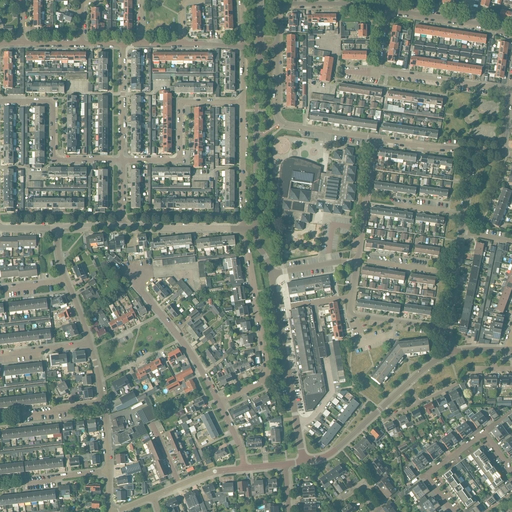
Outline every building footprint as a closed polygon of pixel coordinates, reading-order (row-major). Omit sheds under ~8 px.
[(289,15),(289,22),(301,22),(303,22),(303,18),(297,18),(297,15),(297,12),(292,12),(292,15),(289,15)] [(73,16),(65,13),(64,15),(61,14),(58,21),(62,22),(63,20),(70,22),(73,16)] [(312,16),(308,16),(308,22),(308,24),(312,24),(314,24),(314,27),(318,27),(318,26),(318,15),(312,15),(312,16)] [(289,22),(289,28),(290,28),(290,33),(301,33),(301,22),(289,22)] [(392,27),(392,33),(400,34),(407,35),(411,35),(411,31),(408,30),(408,32),(400,31),(401,28),(402,28),(402,25),(396,24),(395,27),(392,27)] [(121,28),(121,35),(129,35),(129,33),(132,33),(132,27),(124,27),(124,28),(121,28)] [(407,59),(404,58),(399,58),(388,56),(387,62),(395,63),(396,60),(403,61),(402,69),(406,70),(407,59)] [(477,56),(477,60),(481,60),(481,62),(481,66),(484,66),(485,57),(477,56)] [(503,79),(504,73),(496,72),(488,71),(485,71),(484,77),(488,77),(488,74),(495,75),(495,78),(503,79)] [(235,85),(225,85),(225,97),(232,97),(232,92),(235,92),(235,85)] [(163,101),(171,101),(171,95),(169,95),(169,92),(159,91),(159,95),(163,95),(163,101)] [(436,106),(435,106),(435,109),(438,109),(438,106),(442,107),(443,100),(437,99),(436,106)] [(353,165),(354,165),(355,157),(353,157),(354,149),(346,148),(345,150),(343,150),(342,153),(335,151),(334,159),(339,160),(338,165),(333,164),(332,172),(327,171),(326,174),(321,174),(321,168),(312,164),(309,163),(305,162),(302,161),(299,160),(298,159),(294,159),(293,159),(291,159),(290,159),(289,159),(288,159),(287,159),(286,160),(285,161),(284,161),(284,162),(283,162),(283,163),(282,164),(282,165),(281,165),(281,166),(281,167),(280,170),(280,173),(280,175),(280,178),(280,179),(280,181),(280,183),(280,186),(281,198),(284,198),(283,201),(282,209),(284,209),(283,220),(285,220),(284,230),(292,231),(292,227),(295,227),(295,230),(302,231),(303,223),(309,224),(310,214),(315,214),(316,209),(324,210),(323,213),(331,214),(332,210),(334,211),(333,214),(341,215),(342,210),(350,211),(351,203),(350,203),(351,201),(354,201),(356,186),(353,185),(353,183),(354,183),(356,168),(353,167),(353,165)] [(33,158),(33,165),(35,165),(35,166),(35,169),(42,169),(42,166),(42,165),(44,165),(44,159),(35,158),(33,158)] [(446,160),(445,167),(445,172),(448,172),(449,167),(452,168),(453,161),(446,160)] [(55,178),(55,169),(49,169),(49,171),(47,171),(47,178),(47,179),(49,179),(49,178),(55,178)] [(131,170),(131,177),(140,177),(140,174),(147,174),(147,177),(148,177),(150,177),(150,169),(147,169),(147,171),(140,171),(140,170),(137,170),(137,169),(131,169),(131,170)] [(501,195),(509,198),(511,192),(503,189),(501,195)] [(501,195),(499,201),(507,204),(509,198),(501,195)] [(154,209),(161,209),(161,200),(154,200),(152,200),(152,205),(154,205),(154,209)] [(211,200),(205,200),(205,209),(211,209),(211,210),(214,210),(213,200),(211,200)] [(505,210),(507,204),(499,201),(497,207),(505,210)] [(14,208),(13,208),(13,202),(4,202),(4,208),(7,208),(7,213),(14,213),(14,208)] [(107,209),(107,202),(98,202),(98,206),(95,206),(95,213),(105,213),(105,209),(107,209)] [(497,207),(494,213),(503,216),(505,210),(497,207)] [(398,219),(399,213),(393,212),(393,211),(392,210),(391,218),(391,220),(392,221),(394,221),(394,218),(398,219)] [(404,213),(399,213),(398,219),(397,221),(403,222),(404,222),(405,220),(406,212),(404,212),(404,213)] [(405,220),(404,222),(406,222),(406,223),(408,223),(408,220),(412,221),(413,221),(414,219),(414,215),(413,215),(407,214),(407,213),(406,212),(405,220)] [(494,213),(492,219),(501,222),(503,216),(494,213)] [(436,224),(436,227),(437,227),(439,228),(440,225),(443,225),(445,226),(446,220),(444,219),(439,219),(439,217),(437,217),(436,224)] [(501,222),(492,219),(490,224),(499,227),(501,222)] [(90,242),(86,242),(87,249),(91,249),(91,244),(97,244),(96,235),(89,236),(90,242)] [(103,235),(96,235),(97,244),(98,247),(104,247),(108,247),(107,240),(103,240),(103,235)] [(138,236),(138,242),(139,247),(143,247),(143,249),(147,248),(146,241),(145,235),(138,236)] [(186,245),(189,245),(189,247),(193,247),(193,244),(192,244),(191,235),(185,236),(186,245)] [(124,246),(123,237),(115,238),(116,241),(109,242),(110,251),(121,249),(120,246),(124,246)] [(154,249),(161,248),(160,239),(153,239),(153,242),(150,243),(151,250),(154,250),(154,249)] [(204,249),(203,240),(196,241),(194,241),(194,247),(197,246),(197,250),(201,249),(202,252),(204,252),(204,249)] [(476,244),(475,250),(482,251),(486,252),(486,248),(485,248),(485,245),(476,244)] [(121,260),(113,253),(110,256),(120,264),(122,262),(121,260)] [(234,258),(225,260),(225,264),(227,263),(228,269),(229,269),(240,267),(239,261),(235,262),(234,258)] [(83,272),(81,266),(74,268),(74,269),(73,269),(74,272),(75,272),(78,279),(80,278),(82,281),(87,279),(84,272),(83,272)] [(231,286),(239,285),(238,281),(242,280),(241,274),(234,275),(229,276),(231,286)] [(321,278),(324,298),(325,298),(331,297),(331,296),(334,295),(332,291),(331,282),(329,282),(329,277),(321,278)] [(306,301),(324,298),(321,278),(303,281),(306,301)] [(157,295),(163,290),(161,286),(163,284),(160,281),(154,286),(155,287),(153,289),(157,295)] [(306,301),(303,281),(287,284),(290,304),(306,301)] [(187,286),(183,282),(178,286),(179,286),(181,289),(182,290),(187,286)] [(240,284),(239,285),(231,286),(233,296),(237,295),(245,294),(244,288),(240,288),(240,284)] [(502,294),(509,296),(511,291),(504,288),(502,287),(500,293),(502,294)] [(94,294),(91,288),(81,294),(85,301),(90,299),(91,300),(92,300),(94,299),(96,302),(101,300),(97,292),(94,294)] [(181,289),(170,299),(172,302),(173,301),(174,302),(175,301),(174,300),(177,298),(181,294),(186,299),(188,297),(186,295),(184,293),(182,290),(181,289)] [(167,293),(163,290),(157,295),(162,300),(167,296),(168,297),(172,294),(169,291),(167,293)] [(246,300),(245,294),(237,295),(233,296),(235,305),(244,304),(244,301),(246,300)] [(507,302),(509,296),(502,294),(501,297),(497,296),(496,298),(500,300),(500,299),(507,302)] [(54,299),(50,299),(51,306),(59,303),(60,307),(67,304),(65,297),(58,299),(57,298),(54,299)] [(500,299),(500,300),(498,305),(505,308),(507,302),(500,299)] [(144,308),(143,305),(141,301),(137,303),(140,310),(137,311),(140,317),(141,316),(142,317),(143,316),(143,315),(147,313),(144,308)] [(489,308),(490,303),(487,302),(485,311),(493,313),(494,310),(489,308)] [(215,303),(211,307),(217,315),(222,312),(215,303)] [(325,311),(330,310),(337,309),(336,303),(329,304),(329,307),(322,308),(322,307),(318,307),(319,312),(325,311)] [(245,308),(244,304),(235,305),(235,306),(224,307),(225,313),(233,311),(232,310),(235,310),(235,311),(239,310),(240,317),(248,316),(247,307),(245,308)] [(180,314),(172,305),(167,309),(174,318),(180,314)] [(502,313),(505,308),(498,305),(496,311),(502,313)] [(128,314),(125,315),(129,322),(134,320),(134,319),(137,318),(132,307),(126,310),(128,314)] [(324,341),(323,335),(323,333),(316,334),(311,307),(292,311),(292,310),(293,319),(291,319),(290,319),(306,411),(313,410),(312,410),(313,410),(326,393),(320,358),(327,357),(324,343),(324,341)] [(115,309),(115,308),(112,309),(114,313),(115,313),(116,316),(117,319),(114,321),(118,328),(119,328),(120,328),(121,327),(121,326),(123,325),(120,318),(119,315),(118,315),(115,309)] [(72,318),(69,310),(63,313),(63,314),(58,316),(59,319),(65,317),(66,320),(72,318)] [(199,315),(196,310),(189,316),(192,320),(199,315)] [(99,315),(104,325),(106,328),(110,326),(112,331),(118,328),(114,321),(109,324),(108,321),(104,314),(102,311),(98,313),(99,314),(99,315)] [(98,320),(97,321),(98,325),(100,324),(101,326),(104,325),(99,315),(96,316),(97,318),(98,320)] [(125,315),(120,318),(123,325),(129,322),(125,315)] [(203,317),(193,324),(191,321),(187,324),(189,327),(186,329),(191,335),(203,327),(207,323),(203,317)] [(245,324),(244,321),(244,320),(236,321),(237,325),(240,325),(241,328),(243,328),(244,333),(247,332),(247,333),(248,333),(248,332),(251,332),(250,326),(249,323),(245,324)] [(79,335),(75,326),(70,328),(69,325),(62,327),(64,333),(69,331),(71,338),(79,335)] [(106,328),(104,325),(101,326),(98,327),(95,329),(96,332),(96,333),(99,338),(106,334),(105,332),(108,331),(106,328)] [(467,328),(460,326),(459,332),(466,334),(467,330),(476,332),(475,335),(473,342),(477,342),(478,335),(479,330),(476,329),(474,329),(467,328)] [(203,327),(191,335),(196,341),(201,337),(199,334),(205,330),(203,327)] [(205,337),(213,331),(210,328),(203,334),(205,337)] [(216,335),(213,331),(205,337),(208,341),(213,338),(213,337),(216,335)] [(479,339),(478,344),(483,344),(484,344),(485,340),(483,339),(484,335),(492,336),(492,339),(499,340),(500,334),(493,333),(489,332),(484,331),(481,331),(479,339)] [(341,332),(334,334),(332,334),(332,337),(334,336),(335,340),(337,339),(338,341),(342,340),(342,339),(341,332)] [(253,344),(251,337),(243,338),(245,349),(251,348),(250,345),(253,344)] [(424,342),(424,340),(416,341),(415,340),(414,340),(414,341),(396,343),(378,367),(377,367),(377,366),(377,367),(376,367),(376,368),(377,368),(371,375),(373,376),(370,379),(379,386),(403,356),(429,353),(428,342),(424,342)] [(209,358),(217,352),(216,350),(218,348),(215,345),(213,347),(213,346),(205,353),(209,358)] [(234,351),(231,347),(225,353),(228,356),(232,353),(234,351)] [(173,351),(173,352),(177,359),(178,362),(186,358),(183,351),(180,353),(178,349),(176,350),(176,349),(173,351)] [(224,355),(220,350),(217,352),(209,358),(213,364),(224,355)] [(177,359),(173,352),(172,352),(172,351),(169,353),(170,354),(167,355),(169,359),(168,359),(171,365),(172,364),(173,367),(176,365),(174,360),(177,359)] [(76,357),(73,358),(74,364),(80,363),(80,362),(85,361),(85,362),(86,362),(85,359),(85,356),(85,355),(85,352),(76,353),(76,357)] [(62,356),(59,356),(60,365),(67,364),(68,373),(74,372),(74,368),(73,364),(71,364),(69,354),(66,354),(66,355),(62,356)] [(60,365),(59,356),(51,357),(51,356),(48,356),(49,368),(53,368),(52,366),(60,365)] [(246,360),(250,369),(255,367),(256,366),(255,356),(251,358),(246,360)] [(242,362),(246,371),(250,369),(246,360),(243,361),(242,358),(240,359),(242,362)] [(159,360),(153,363),(158,372),(166,368),(162,362),(161,363),(159,360)] [(241,374),(246,371),(242,362),(239,363),(238,360),(236,361),(237,364),(241,374)] [(158,372),(153,363),(148,365),(154,378),(156,381),(158,379),(157,377),(155,374),(158,372)] [(241,374),(237,364),(229,367),(232,374),(235,372),(236,376),(241,374)] [(145,365),(142,367),(143,368),(146,375),(149,373),(152,379),(154,378),(148,365),(146,366),(145,365)] [(229,367),(228,365),(226,366),(227,368),(227,370),(224,371),(227,377),(224,378),(227,384),(233,381),(230,375),(232,374),(229,367)] [(135,373),(134,373),(138,379),(140,383),(142,381),(148,378),(146,375),(143,368),(142,368),(142,367),(139,369),(139,370),(137,371),(138,372),(135,373)] [(190,368),(183,372),(186,377),(193,373),(190,368)] [(177,382),(186,377),(183,372),(175,376),(177,382)] [(220,387),(227,384),(224,378),(221,379),(219,373),(216,375),(218,380),(218,381),(220,387)] [(90,378),(83,378),(82,375),(75,376),(76,383),(81,382),(80,381),(83,381),(84,386),(91,385),(90,378)] [(482,376),(474,376),(474,377),(470,377),(470,390),(473,390),(475,388),(475,386),(478,386),(478,388),(481,388),(482,376)] [(496,376),(489,376),(489,377),(485,377),(484,386),(492,386),(492,389),(496,389),(496,376)] [(500,378),(500,386),(508,386),(508,384),(511,384),(511,377),(504,376),(504,378),(500,378)] [(64,383),(61,377),(56,378),(57,382),(60,381),(61,384),(57,386),(59,389),(56,390),(59,397),(66,394),(65,391),(68,390),(64,383)] [(125,377),(118,381),(122,388),(128,385),(130,389),(132,387),(129,381),(127,382),(125,377)] [(175,381),(173,377),(167,380),(168,382),(165,384),(166,386),(175,381)] [(186,384),(182,385),(184,389),(186,394),(190,392),(197,389),(193,380),(185,383),(186,384)] [(117,391),(122,388),(118,381),(112,384),(114,389),(113,390),(116,396),(119,395),(117,391)] [(176,382),(169,387),(171,390),(180,386),(178,382),(176,382)] [(80,389),(79,389),(79,395),(80,396),(83,396),(83,401),(90,401),(90,399),(93,398),(92,391),(91,387),(84,388),(80,389)] [(459,398),(459,397),(456,391),(449,395),(452,401),(455,399),(459,398)] [(133,400),(136,398),(133,392),(119,399),(122,405),(133,400)] [(144,399),(147,398),(144,393),(136,398),(138,402),(144,399)] [(267,395),(260,399),(265,410),(267,414),(270,412),(267,406),(274,402),(271,396),(268,398),(267,395)] [(375,395),(371,399),(375,403),(379,399),(375,395)] [(459,398),(455,399),(459,407),(466,404),(462,395),(459,397),(459,398)] [(353,400),(349,405),(354,410),(358,405),(356,403),(358,400),(356,399),(353,396),(351,399),(353,400)] [(440,407),(437,409),(440,414),(445,411),(443,406),(447,404),(444,397),(436,401),(440,407)] [(147,398),(144,399),(148,406),(136,413),(141,421),(137,422),(139,426),(120,435),(115,435),(115,446),(121,445),(126,443),(130,443),(147,434),(143,425),(158,418),(151,405),(147,398)] [(501,402),(501,398),(497,398),(497,406),(508,406),(511,406),(511,402),(508,402),(501,402)] [(204,405),(201,399),(193,402),(194,404),(185,408),(187,413),(191,411),(192,414),(199,411),(198,407),(204,405)] [(262,412),(265,410),(260,399),(253,402),(253,403),(248,405),(255,414),(258,412),(257,410),(256,408),(260,406),(262,412)] [(440,415),(440,414),(437,409),(437,407),(434,409),(431,403),(424,407),(428,416),(432,413),(433,415),(436,414),(437,417),(440,415)] [(242,408),(233,412),(236,418),(245,414),(246,413),(249,418),(251,417),(252,419),(257,416),(255,414),(248,405),(246,406),(242,408)] [(345,410),(351,415),(354,410),(349,405),(345,410)] [(485,409),(482,411),(486,416),(488,414),(493,421),(498,417),(493,410),(493,408),(490,409),(486,411),(485,409)] [(347,419),(351,415),(345,410),(341,415),(347,419)] [(423,420),(421,416),(418,410),(411,413),(414,419),(411,421),(413,425),(413,426),(414,426),(420,423),(420,422),(423,420)] [(486,416),(482,411),(475,416),(482,425),(487,422),(483,417),(486,416)] [(482,425),(475,416),(473,413),(468,416),(467,416),(465,417),(468,421),(471,426),(474,424),(477,429),(482,425)] [(200,425),(204,423),(210,420),(207,414),(201,417),(202,420),(199,422),(200,425)] [(189,421),(186,415),(180,418),(183,424),(186,422),(189,421)] [(347,419),(341,415),(337,420),(343,424),(347,419)] [(260,424),(257,416),(252,419),(250,420),(253,426),(260,424)] [(126,430),(122,417),(111,421),(113,428),(112,428),(113,433),(126,430)] [(408,422),(405,417),(398,420),(400,426),(401,426),(405,424),(407,429),(413,426),(413,425),(411,421),(408,422)] [(210,420),(204,423),(206,428),(213,425),(210,420)] [(96,427),(95,421),(88,422),(88,428),(89,428),(89,432),(89,436),(95,435),(95,432),(93,432),(92,428),(96,427)] [(460,427),(467,436),(472,432),(469,428),(471,426),(468,421),(460,427)] [(72,424),(71,424),(71,422),(67,423),(67,424),(64,425),(65,431),(63,432),(64,440),(67,440),(66,436),(70,436),(69,431),(72,431),(72,424)] [(84,430),(83,422),(76,423),(77,431),(74,431),(75,437),(81,436),(81,430),(84,430)] [(331,428),(336,432),(340,428),(335,423),(331,428)] [(392,423),(385,427),(388,432),(389,434),(393,432),(395,435),(397,433),(399,436),(400,436),(402,435),(400,432),(398,427),(395,428),(392,423)] [(216,431),(213,425),(206,428),(208,431),(204,433),(206,436),(209,434),(216,431)] [(491,433),(495,438),(504,431),(504,430),(501,426),(491,433)] [(273,427),(270,428),(270,429),(270,431),(271,438),(280,437),(279,431),(279,430),(274,431),(274,429),(273,427)] [(467,436),(460,427),(453,432),(457,437),(459,435),(462,440),(467,436)] [(331,428),(327,433),(333,437),(336,432),(331,428)] [(372,443),(375,447),(377,449),(382,444),(379,441),(385,435),(381,431),(379,432),(375,428),(370,433),(376,439),(372,443)] [(506,429),(504,430),(504,431),(495,438),(498,442),(504,438),(506,441),(511,437),(509,435),(510,434),(506,429)] [(450,434),(446,437),(453,447),(457,443),(454,439),(457,437),(453,432),(452,430),(449,432),(450,434)] [(168,440),(177,436),(175,431),(166,435),(168,440)] [(209,434),(212,440),(218,436),(216,431),(209,434)] [(327,433),(323,438),(329,442),(333,437),(327,433)] [(179,441),(177,436),(168,440),(170,445),(179,441)] [(511,436),(511,437),(506,441),(508,443),(502,447),(505,452),(511,447),(511,436)] [(453,447),(446,437),(438,442),(442,447),(444,446),(448,450),(453,447)] [(248,439),(248,441),(248,443),(247,443),(246,444),(246,447),(248,447),(248,450),(255,449),(254,438),(248,439)] [(260,438),(254,438),(255,449),(261,449),(261,447),(264,447),(263,438),(261,438),(260,438)] [(329,442),(323,438),(319,443),(325,447),(329,442)] [(148,449),(156,445),(154,440),(151,441),(150,439),(142,442),(144,445),(146,444),(148,449)] [(375,447),(372,443),(370,441),(368,443),(364,439),(359,444),(365,450),(368,448),(371,451),(375,447)] [(94,444),(94,441),(85,442),(86,448),(90,447),(91,452),(98,451),(97,444),(94,444)] [(181,446),(179,441),(170,445),(173,450),(181,446)] [(440,449),(442,447),(438,442),(436,444),(435,442),(430,446),(438,457),(443,454),(440,449)] [(408,448),(406,443),(398,447),(400,452),(408,448)] [(365,450),(359,444),(354,448),(357,452),(355,454),(360,461),(365,456),(362,453),(365,450)] [(158,450),(156,445),(148,449),(150,454),(158,450)] [(183,451),(181,446),(173,450),(175,455),(176,455),(176,454),(183,451)] [(433,461),(438,457),(430,446),(425,449),(426,451),(424,453),(427,458),(430,456),(433,461)] [(206,455),(203,448),(198,451),(202,461),(206,459),(204,456),(206,455)] [(227,455),(224,449),(213,454),(216,460),(227,455)] [(474,460),(482,454),(479,449),(470,455),(474,460)] [(161,455),(158,450),(150,454),(152,458),(161,455)] [(184,450),(183,451),(176,454),(176,455),(178,459),(187,455),(184,450)] [(417,458),(424,468),(428,464),(425,460),(427,458),(424,453),(423,451),(420,453),(421,455),(417,458)] [(96,457),(96,453),(80,455),(81,461),(84,460),(84,461),(93,460),(93,465),(100,464),(99,456),(96,457)] [(474,460),(477,465),(486,458),(482,454),(474,460)] [(65,455),(66,463),(70,462),(71,467),(79,466),(79,459),(70,460),(70,455),(65,455)] [(128,455),(116,456),(117,465),(129,464),(128,455)] [(163,460),(161,455),(152,458),(154,463),(161,461),(163,460)] [(189,460),(187,455),(178,459),(180,464),(189,460)] [(374,472),(381,467),(379,464),(382,461),(378,456),(371,461),(373,464),(370,466),(374,472)] [(417,458),(409,464),(413,469),(415,467),(419,471),(424,468),(417,458)] [(477,465),(481,470),(490,463),(486,458),(477,465)] [(191,465),(189,460),(180,464),(183,469),(191,465)] [(163,466),(161,461),(154,463),(153,464),(155,469),(163,466)] [(125,474),(141,469),(139,463),(120,469),(122,475),(125,474)] [(481,470),(484,475),(493,468),(490,463),(481,470)] [(413,469),(409,464),(407,466),(409,468),(404,471),(410,481),(416,477),(411,470),(413,469)] [(163,466),(155,469),(157,474),(166,470),(163,466)] [(339,466),(334,469),(339,475),(340,477),(345,474),(347,473),(344,469),(343,467),(341,468),(339,466)] [(383,469),(381,467),(374,472),(379,477),(382,475),(384,477),(386,475),(390,472),(387,467),(383,469)] [(484,475),(488,480),(497,473),(493,468),(484,475)] [(334,479),(339,475),(334,469),(329,473),(334,479)] [(442,476),(446,481),(455,474),(451,469),(442,476)] [(168,476),(166,470),(157,474),(159,479),(160,479),(161,482),(166,480),(165,477),(168,476)] [(329,482),(334,479),(329,473),(324,476),(329,482)] [(488,480),(491,484),(500,478),(497,473),(488,480)] [(455,474),(446,481),(449,485),(458,479),(455,474)] [(377,486),(382,493),(390,486),(386,480),(389,478),(386,475),(384,477),(378,482),(380,485),(377,486)] [(319,480),(316,482),(322,490),(325,488),(324,486),(329,482),(324,476),(319,480)] [(131,483),(130,477),(117,479),(118,485),(131,483)] [(504,483),(500,478),(491,484),(495,489),(493,491),(495,493),(503,487),(504,486),(503,484),(504,483)] [(458,479),(449,485),(453,490),(462,484),(458,479)] [(277,489),(276,480),(268,481),(269,486),(266,487),(266,494),(272,494),(271,489),(277,489)] [(264,495),(262,481),(254,482),(255,489),(252,489),(252,496),(264,495)] [(463,482),(462,484),(453,490),(456,495),(465,489),(467,487),(463,482)] [(248,489),(247,483),(238,484),(239,493),(239,495),(239,496),(244,495),(245,494),(244,492),(246,492),(246,498),(252,497),(251,489),(248,489)] [(338,485),(343,492),(346,490),(341,483),(338,485)] [(414,496),(426,488),(422,483),(416,487),(414,485),(410,489),(411,491),(414,496)] [(504,486),(503,487),(508,493),(511,490),(511,487),(509,483),(504,486)] [(88,491),(88,495),(95,495),(95,492),(100,492),(100,491),(101,491),(101,488),(100,488),(100,485),(97,485),(93,484),(93,486),(86,485),(86,491),(88,491)] [(207,486),(214,503),(219,501),(220,505),(223,503),(220,493),(216,494),(214,494),(213,491),(215,491),(212,484),(207,486)] [(220,493),(223,503),(226,502),(226,498),(228,498),(228,494),(233,493),(233,484),(223,485),(223,493),(220,493)] [(310,487),(310,484),(302,484),(302,493),(314,492),(314,487),(310,487)] [(131,490),(133,490),(133,485),(125,487),(126,490),(122,491),(122,492),(117,493),(117,502),(125,501),(125,498),(131,497),(131,490)] [(62,488),(61,486),(58,487),(59,498),(64,498),(64,496),(70,495),(69,487),(62,488)] [(214,503),(207,486),(202,488),(205,495),(207,494),(210,501),(212,505),(215,504),(214,503)] [(395,492),(390,486),(382,493),(387,499),(389,497),(391,500),(400,493),(398,490),(395,492)] [(501,499),(508,493),(503,487),(495,493),(493,494),(495,496),(497,494),(501,499)] [(429,493),(426,488),(414,496),(418,501),(420,503),(425,500),(423,497),(429,493)] [(456,495),(460,500),(469,493),(465,489),(456,495)] [(193,491),(188,494),(194,507),(195,510),(200,508),(198,505),(199,504),(196,498),(193,491)] [(314,492),(302,493),(303,499),(303,502),(308,502),(308,499),(310,499),(315,498),(316,498),(315,492),(314,492)] [(469,493),(460,500),(463,505),(472,498),(474,497),(471,492),(469,493)] [(188,494),(183,496),(186,502),(185,503),(188,510),(189,509),(190,511),(196,511),(195,510),(194,507),(188,494)] [(482,503),(483,505),(486,502),(489,507),(496,502),(493,499),(496,497),(495,496),(493,494),(482,503)] [(420,503),(418,505),(420,507),(421,506),(423,508),(425,506),(427,509),(436,503),(433,498),(427,502),(425,500),(420,503)] [(468,509),(470,511),(471,511),(478,505),(480,504),(478,502),(476,503),(472,498),(463,505),(467,510),(468,509)] [(170,511),(174,511),(170,501),(165,503),(168,510),(170,510),(170,511)] [(308,502),(303,502),(304,511),(316,510),(315,509),(316,509),(316,505),(315,505),(315,504),(315,501),(308,502)] [(381,511),(380,511),(393,511),(394,511),(389,506),(392,504),(390,501),(381,507),(383,510),(381,511)] [(434,511),(440,507),(436,503),(427,509),(425,511),(434,511)] [(482,503),(480,504),(478,505),(471,511),(482,511),(483,511),(480,507),(483,505),(482,503)]
